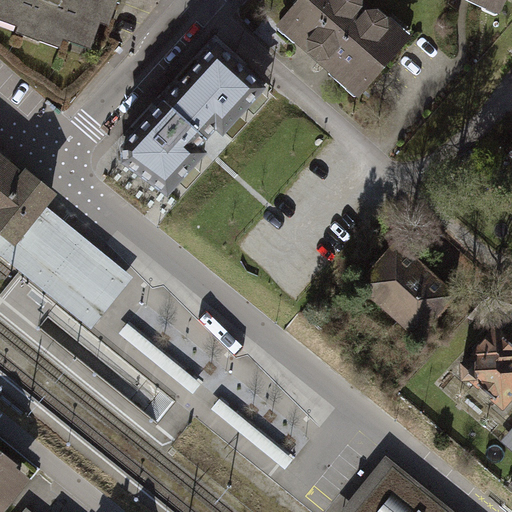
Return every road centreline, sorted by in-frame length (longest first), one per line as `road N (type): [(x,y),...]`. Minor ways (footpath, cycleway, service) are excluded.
road 1 (residential): [(197,0),(51,161),(482,511)]
road 2 (residential): [(0,424),(107,511)]
